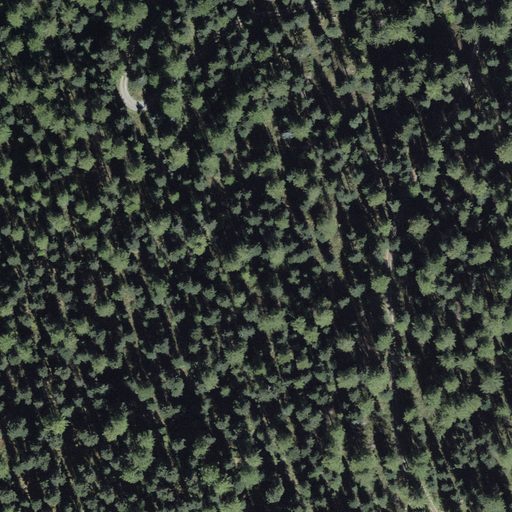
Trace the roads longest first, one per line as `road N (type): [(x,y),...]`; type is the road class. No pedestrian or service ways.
road 1 (track): [(433,511),(399,450),(386,270),(399,206),(469,82),(486,0)]
road 2 (track): [(320,0),(237,21),(140,105),(125,98),(123,80),(150,0)]
